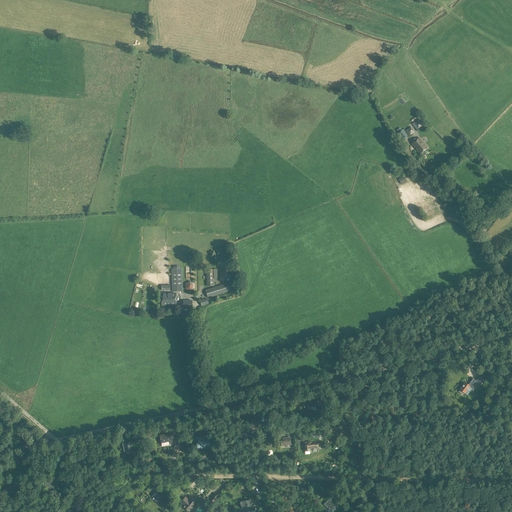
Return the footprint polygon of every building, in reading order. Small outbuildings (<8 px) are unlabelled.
[(412,124),(417,130),(424,124),(419,118),(412,124)] [(397,134),(403,141),(409,137),(403,129),(397,134)] [(419,138),(412,144),(420,154),(428,148),(419,138)] [(419,183),(408,189),(409,192),(421,186),(419,183)] [(426,184),(418,188),(421,193),(428,189),(426,184)] [(426,194),(419,197),(427,212),(433,209),(426,194)] [(183,269),(172,269),(172,293),(176,293),(176,292),(183,292),(183,269)] [(206,270),(207,287),(214,287),(214,270),(206,270)] [(208,299),(240,289),(237,280),(205,290),(208,299)] [(167,295),(169,294),(169,304),(169,306),(176,306),(176,293),(172,293),(167,293),(167,295)] [(481,376),(476,381),(480,385),(482,383),(483,383),(486,380),(481,376)] [(465,383),(460,390),(462,392),(461,393),(463,395),(469,386),(473,389),(478,383),(473,379),(468,385),(465,383)] [(257,415),(253,416),(253,417),(247,418),(249,425),(255,424),(255,425),(259,424),(257,415)] [(172,434),(162,436),(164,445),(174,443),(172,434)] [(206,441),(207,443),(199,444),(200,450),(202,449),(203,448),(204,450),(209,449),(209,445),(212,445),(211,441),(206,441)] [(128,443),(128,444),(129,444),(130,446),(124,447),(125,450),(126,455),(134,454),(133,445),(132,445),(132,442),(128,443)] [(305,443),(305,451),(311,451),(314,451),(314,448),(320,448),(320,443),(305,443)] [(163,498),(158,494),(153,499),(159,504),(163,499),(167,502),(169,499),(165,496),(163,498)] [(189,511),(195,504),(190,500),(189,501),(185,498),(181,503),(185,506),(184,508),(189,511)] [(240,502),(242,509),(247,508),(248,511),(255,510),(254,504),(250,504),(249,500),(240,502)] [(336,507),(335,506),(336,505),(331,500),(331,501),(329,500),(324,505),(331,511),(336,507)]
